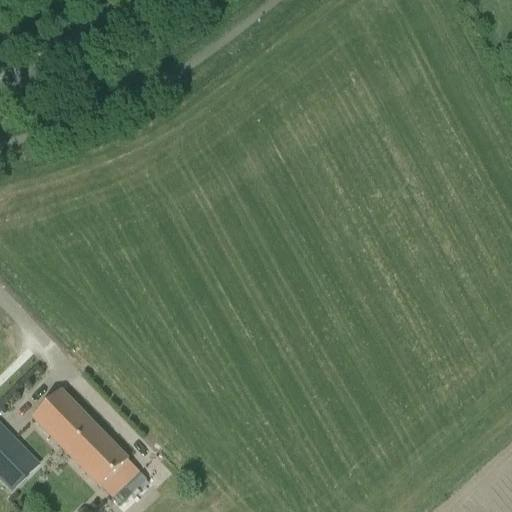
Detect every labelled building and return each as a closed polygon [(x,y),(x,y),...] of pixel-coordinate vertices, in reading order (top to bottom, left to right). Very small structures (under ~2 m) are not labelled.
[(22,353),(0,373),(0,412),(41,373),(22,353)] [(128,463),(61,394),(33,421),(100,489),(128,463)] [(39,466),(36,463),(4,430),(2,431),(0,433),(0,483),(10,494),(39,466)] [(128,463),(100,489),(112,501),(125,489),(139,474),(128,463)] [(112,501),(119,509),(132,496),(125,489),(112,501)]
